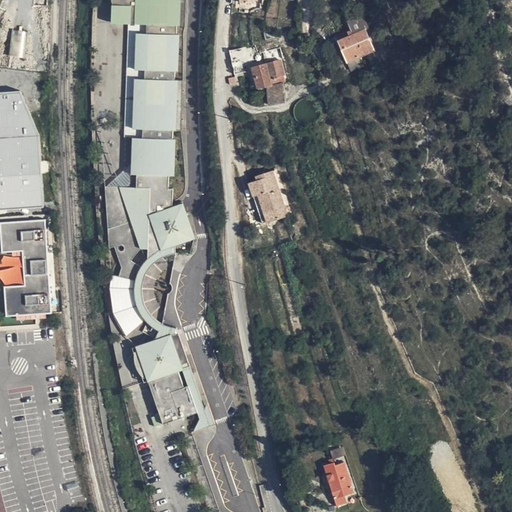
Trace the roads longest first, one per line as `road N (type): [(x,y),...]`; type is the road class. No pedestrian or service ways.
road 1 (residential): [(198,0),(192,128),(204,242),(197,331),(254,511)]
road 2 (residential): [(224,0),(232,272),(279,511)]
